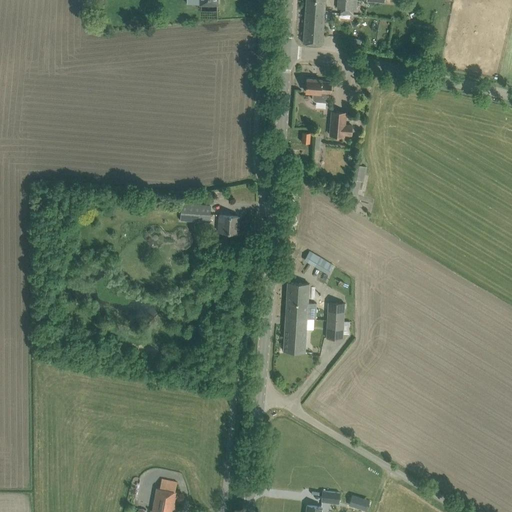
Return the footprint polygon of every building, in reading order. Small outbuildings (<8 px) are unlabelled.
[(306,0),(303,43),(322,45),(325,0),(306,0)] [(356,0),(337,0),(337,8),(341,9),(340,13),(353,14),(353,9),(356,9),(356,0)] [(307,79),(306,92),(313,93),(312,98),(312,99),(313,101),(315,101),(316,102),(328,103),(329,93),(330,93),(331,82),(321,82),(322,80),(307,79)] [(343,136),(344,134),(351,135),(352,125),(345,124),(346,113),(332,111),(330,135),(343,136)] [(302,142),(309,143),(310,133),(303,132),(302,142)] [(364,181),(367,170),(367,167),(355,164),(352,179),(348,194),(357,196),(361,181),(364,181)] [(210,206),(200,206),(181,204),(180,220),(209,222),(210,206)] [(238,216),(220,215),(218,232),(237,233),(238,216)] [(211,251),(212,242),(200,241),(199,249),(211,251)] [(334,265),(318,256),(309,251),(304,260),(329,274),(334,265)] [(309,284),(298,283),(288,282),(286,317),(307,318),(307,319),(315,319),(316,309),(316,303),(308,303),(309,284)] [(328,320),(343,322),(344,303),(329,303),(328,320)] [(305,352),(307,319),(307,318),(286,317),(284,351),(305,352)] [(342,339),(343,322),(328,320),(327,338),(342,339)] [(177,482),(167,480),(161,478),(159,488),(157,487),(153,511),(152,510),(151,511),(173,511),(177,492),(175,491),(177,482)] [(340,492),(323,490),(322,501),(339,503),(340,492)] [(350,504),(367,510),(371,500),(353,494),(350,504)]
